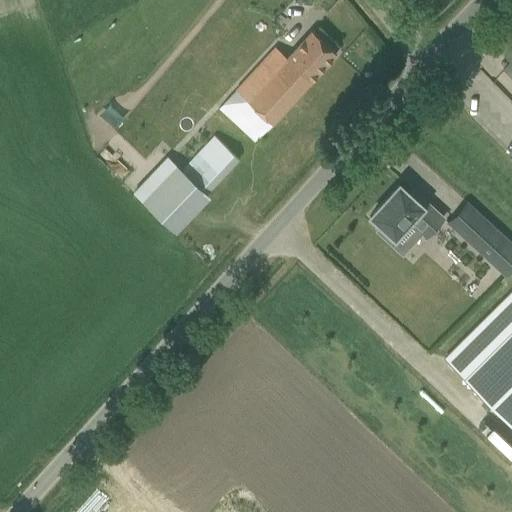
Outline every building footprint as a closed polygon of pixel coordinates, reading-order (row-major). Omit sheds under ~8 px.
[(275,47),(261,62),(218,108),(254,141),(335,54),(311,31),(286,58),(275,47)] [(511,77),(511,45),(503,56),(509,61),(502,69),(511,77)] [(211,133),(180,169),(207,191),(238,156),(211,133)] [(130,191),(172,231),(206,194),(165,155),(130,191)] [(424,236),(442,217),(411,189),(408,193),(397,184),(368,216),(393,238),(408,221),(424,236)] [(511,267),(511,244),(485,219),(466,240),(505,276),(511,267)] [(511,290),(474,328),(444,358),(511,426),(511,290)]
